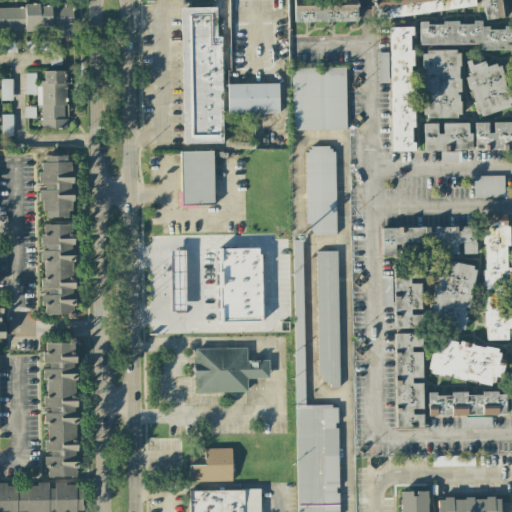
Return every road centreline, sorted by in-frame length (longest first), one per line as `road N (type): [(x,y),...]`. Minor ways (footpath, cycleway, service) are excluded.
road 1 (secondary): [(92,0),(100,511)]
road 2 (secondary): [(133,511),(125,0)]
road 3 (residential): [(511,475),(389,477),(379,490),(379,511)]
road 4 (residential): [(98,327),(19,328),(18,274)]
road 5 (residential): [(17,358),(19,459),(0,459)]
